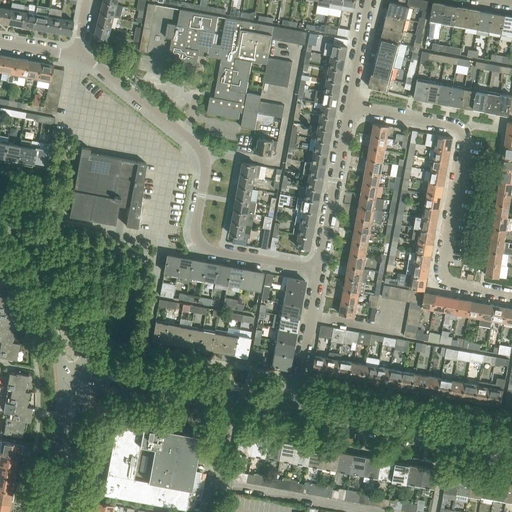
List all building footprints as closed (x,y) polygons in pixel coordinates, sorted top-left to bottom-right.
[(138,0),(137,10),(139,10),(140,10),(142,10),(142,11),(144,12),(146,0),(138,0)] [(318,0),(317,6),(320,6),(329,8),(330,0),(318,0)] [(342,0),(330,0),(329,8),(341,10),(342,0)] [(355,0),(342,0),(341,10),(341,9),(353,11),(354,11),(355,0)] [(408,0),(407,6),(410,7),(409,7),(414,8),(415,0),(408,0)] [(415,0),(414,8),(420,10),(422,0),(415,0)] [(424,0),(422,0),(420,10),(428,11),(430,1),(424,0)] [(409,7),(410,7),(407,6),(397,3),(390,1),(387,14),(406,19),(409,7)] [(10,9),(7,24),(20,26),(24,5),(24,4),(11,2),(10,9)] [(117,5),(103,2),(100,13),(114,17),(114,16),(120,18),(123,7),(117,5)] [(433,2),(430,22),(442,24),(445,4),(433,2)] [(148,3),(147,10),(155,11),(156,4),(148,3)] [(29,6),(24,5),(20,26),(32,28),(36,5),(29,4),(29,6)] [(445,4),(442,24),(453,26),(457,6),(445,4)] [(36,5),(32,28),(45,31),(48,16),(49,7),(36,5)] [(0,6),(0,22),(7,24),(10,9),(0,6)] [(457,6),(453,26),(466,28),(469,8),(457,6)] [(469,8),(466,28),(477,30),(481,10),(469,8)] [(168,23),(165,37),(172,38),(169,56),(183,59),(181,65),(196,68),(199,53),(206,55),(206,57),(208,57),(208,56),(221,59),(214,97),(210,96),(207,112),(239,118),(240,111),(243,112),(241,127),(255,129),(256,120),(257,114),(260,101),(261,95),(247,92),(252,62),(266,64),(268,57),(271,38),(274,26),(226,17),(221,45),(213,44),(218,16),(204,13),(182,9),(179,25),(168,23)] [(481,10),(477,30),(489,32),(493,13),(481,10)] [(241,15),(241,17),(249,19),(253,19),(255,11),(254,11),(249,13),(243,12),(243,13),(243,15),(241,15)] [(100,13),(97,25),(111,28),(114,17),(100,13)] [(504,15),(493,13),(489,32),(501,35),(504,15)] [(387,14),(384,26),(403,31),(406,19),(387,14)] [(511,16),(504,15),(501,35),(511,36),(511,16)] [(48,16),(45,31),(57,33),(60,18),(48,16)] [(73,21),(60,18),(57,33),(71,35),(73,21)] [(418,22),(415,34),(416,34),(422,36),(423,36),(421,35),(424,24),(418,22)] [(111,28),(97,25),(94,36),(98,37),(108,40),(108,39),(111,28)] [(274,26),(271,38),(278,40),(280,27),(274,26)] [(329,33),(349,36),(350,30),(331,26),(329,33)] [(400,43),(403,31),(384,26),(381,38),(400,43)] [(287,29),(280,27),(278,40),(285,41),(287,29)] [(294,30),(287,29),(285,41),(291,42),(294,30)] [(300,31),(294,30),(291,42),(298,43),(300,31)] [(307,32),(300,31),(298,43),(304,44),(307,32)] [(416,34),(414,42),(420,44),(422,36),(416,34)] [(397,55),(400,43),(381,38),(378,50),(397,55)] [(326,42),(323,54),(331,55),(345,58),(347,46),(326,42)] [(413,52),(411,58),(417,60),(418,55),(417,55),(419,48),(413,46),(412,52),(413,52)] [(450,46),(449,52),(461,54),(462,48),(450,46)] [(378,50),(375,62),(394,67),(397,55),(378,50)] [(422,51),(421,58),(427,59),(426,64),(431,65),(432,60),(433,53),(422,51)] [(433,53),(432,60),(444,62),(445,56),(433,53)] [(496,61),(508,63),(509,57),(497,54),(497,55),(496,61)] [(343,70),(345,58),(331,55),(329,67),(343,70)] [(16,58),(4,56),(2,70),(9,72),(8,74),(7,81),(12,82),(12,79),(16,58)] [(266,64),(265,70),(272,71),(274,58),(268,57),(266,64)] [(26,75),(28,60),(16,58),(12,79),(17,80),(18,76),(25,77),(26,75)] [(274,58),(272,71),(278,72),(280,59),(274,58)] [(411,58),(408,70),(414,72),(417,60),(411,58)] [(468,66),(469,60),(457,58),(456,64),(468,66)] [(280,59),(278,72),(284,73),(286,60),(280,59)] [(28,60),(26,75),(25,77),(27,80),(31,81),(33,79),(37,79),(40,62),(28,60)] [(286,60),(284,73),(290,74),(292,61),(286,60)] [(50,80),(51,74),(52,68),(52,65),(40,62),(37,79),(49,81),(50,80)] [(391,79),(394,67),(375,62),(371,74),(391,79)] [(327,79),(341,82),(343,70),(329,67),(327,79)] [(265,70),(263,82),(269,83),(272,71),(265,70)] [(412,84),(414,72),(408,70),(405,82),(412,84)] [(269,83),(276,84),(278,72),(272,71),(269,83)] [(290,74),(284,73),(281,85),(288,87),(290,74)] [(63,76),(51,74),(50,80),(62,82),(63,76)] [(388,91),(391,79),(371,74),(368,86),(388,91)] [(414,98),(426,100),(429,80),(417,78),(414,98)] [(338,94),(341,82),(327,79),(325,91),(338,94)] [(62,82),(50,80),(49,81),(48,86),(60,88),(62,82)] [(441,82),(429,80),(426,100),(438,102),(441,82)] [(453,84),(441,82),(438,102),(449,104),(453,84)] [(464,87),(453,84),(449,104),(461,106),(464,87)] [(47,92),(59,94),(60,88),(48,86),(47,92)] [(476,89),(464,87),(461,106),(473,109),(476,89)] [(314,101),(323,103),(336,105),(338,94),(325,91),(316,89),(314,101)] [(488,91),(476,89),(473,109),(485,111),(488,91)] [(500,93),(488,91),(485,111),(496,113),(500,93)] [(58,101),(59,94),(47,92),(46,99),(58,101)] [(511,96),(511,95),(500,93),(496,113),(509,115),(509,111),(510,105),(511,99),(511,96)] [(45,105),(57,107),(58,101),(46,99),(45,105)] [(264,115),(266,102),(260,101),(257,114),(264,115)] [(264,115),(270,116),(272,103),(266,102),(264,115)] [(276,117),(278,104),(272,103),(270,116),(274,116),(276,117)] [(334,117),(336,105),(323,103),(320,115),(334,117)] [(284,105),(278,104),(276,117),(282,118),(284,105)] [(45,105),(44,106),(43,112),(56,114),(57,107),(45,105)] [(36,121),(54,124),(55,118),(25,112),(24,117),(36,119),(36,121)] [(257,114),(256,120),(273,123),(274,116),(270,116),(264,115),(257,114)] [(318,127),(332,129),(334,117),(320,115),(318,127)] [(389,126),(374,123),(371,136),(387,138),(389,126)] [(330,141),(332,129),(318,127),(316,139),(330,141)] [(433,134),(431,147),(450,150),(453,137),(433,134)] [(387,138),(371,136),(369,148),(385,151),(387,138)] [(20,138),(19,145),(16,163),(32,165),(46,167),(49,150),(39,148),(40,145),(30,143),(31,140),(20,138)] [(272,149),(276,150),(278,141),(259,138),(257,146),(255,146),(254,149),(254,152),(271,155),(272,149)] [(314,151),(320,152),(328,153),(330,141),(316,139),(314,151)] [(16,163),(19,145),(12,144),(12,142),(6,141),(3,160),(16,163)] [(503,157),(511,158),(511,146),(504,146),(503,157)] [(129,207),(126,225),(137,227),(146,163),(89,153),(90,149),(81,147),(69,215),(115,223),(118,206),(129,207)] [(431,147),(429,158),(433,159),(448,162),(450,150),(431,147)] [(385,151),(369,148),(367,160),(383,162),(385,151)] [(312,163),(325,165),(328,153),(320,152),(314,151),(312,163)] [(501,169),(511,171),(511,158),(503,157),(501,169)] [(433,159),(431,171),(446,173),(448,162),(433,159)] [(383,162),(367,160),(365,171),(380,174),(383,162)] [(261,165),(243,162),(241,174),(254,177),(259,178),(261,165)] [(310,175),(320,176),(323,177),(325,165),(312,163),(310,175)] [(511,171),(501,169),(499,181),(511,183),(511,171)] [(380,174),(365,171),(363,183),(378,186),(380,174)] [(431,171),(429,183),(444,186),(446,173),(431,171)] [(252,189),(254,177),(241,174),(238,186),(252,189)] [(307,187),(321,189),(323,177),(320,176),(310,175),(307,187)] [(511,183),(499,181),(497,193),(511,195),(511,183)] [(378,186),(363,183),(361,195),(376,198),(378,186)] [(429,183),(427,194),(442,197),(444,186),(429,183)] [(238,186),(236,198),(256,202),(259,190),(252,189),(238,186)] [(319,201),(321,189),(307,187),(305,198),(319,201)] [(511,195),(497,193),(496,205),(509,207),(511,207),(511,195)] [(427,194),(424,206),(440,208),(442,197),(427,194)] [(384,199),(376,198),(361,195),(359,207),(382,211),(384,199)] [(297,197),(295,209),(298,209),(317,213),(319,201),(305,198),(297,197)] [(234,210),(254,214),(256,202),(236,198),(234,210)] [(494,217),(507,219),(509,207),(496,205),(494,217)] [(424,206),(422,217),(437,220),(440,208),(424,206)] [(383,211),(382,211),(359,207),(356,219),(372,222),(381,223),(383,211)] [(317,213),(303,210),(298,209),(296,221),(301,222),(315,225),(317,213)] [(234,210),(232,222),(250,225),(252,226),(254,214),(234,210)] [(271,228),(272,222),(273,217),(265,216),(263,227),(265,228),(266,228),(266,229),(268,229),(268,228),(271,228)] [(416,216),(414,228),(435,232),(437,220),(422,217),(416,216)] [(494,217),(492,229),(506,231),(511,231),(511,223),(511,219),(507,219),(494,217)] [(372,222),(356,219),(354,231),(370,234),(372,222)] [(232,222),(230,234),(234,235),(232,242),(246,245),(248,237),(250,225),(232,222)] [(301,222),(299,234),(312,237),(315,225),(301,222)] [(263,235),(261,248),(267,249),(271,228),(268,228),(268,229),(266,229),(266,228),(265,228),(264,235),(263,235)] [(414,228),(411,240),(418,241),(433,244),(435,232),(414,228)] [(506,231),(492,229),(491,240),(504,242),(506,231)] [(370,234),(354,231),(352,243),(368,245),(370,234)] [(310,249),(312,237),(299,234),(297,246),(302,247),(310,249)] [(491,240),(489,252),(509,255),(511,255),(511,247),(509,248),(510,243),(504,242),(491,240)] [(418,241),(416,252),(431,255),(433,244),(418,241)] [(368,245),(352,243),(350,254),(365,257),(368,245)] [(412,251),(409,263),(429,266),(431,255),(416,252),(412,251)] [(509,255),(489,252),(487,264),(507,267),(509,255)] [(365,257),(350,254),(348,266),(363,269),(365,257)] [(171,274),(177,275),(180,257),(167,255),(164,272),(171,274)] [(192,260),(180,257),(177,275),(176,282),(188,284),(189,276),(192,260)] [(205,262),(192,260),(189,276),(197,278),(197,279),(202,280),(205,262)] [(218,264),(205,262),(202,280),(207,281),(207,279),(215,281),(218,264)] [(409,263),(407,275),(427,278),(429,266),(409,263)] [(230,267),(218,264),(215,281),(221,282),(221,283),(227,284),(230,267)] [(487,264),(486,275),(499,277),(500,270),(507,271),(507,267),(487,264)] [(368,270),(363,269),(348,266),(346,278),(361,281),(365,282),(368,270)] [(243,269),(230,267),(227,284),(233,285),(233,284),(240,285),(243,269)] [(243,269),(240,285),(247,287),(247,289),(259,291),(262,272),(243,269)] [(266,273),(264,284),(271,286),(273,274),(266,273)] [(398,279),(397,285),(425,290),(427,278),(407,275),(399,273),(398,279)] [(285,284),(284,289),(302,292),(304,280),(287,277),(286,285),(285,284)] [(361,281),(346,278),(344,290),(359,292),(361,281)] [(162,282),(160,295),(173,298),(176,285),(162,282)] [(384,285),(382,296),(388,297),(390,286),(384,285)] [(283,302),(300,305),(302,292),(284,289),(283,294),(284,294),(283,302)] [(407,289),(405,300),(411,301),(422,303),(424,292),(407,289)] [(359,292),(344,290),(341,302),(357,305),(359,292)] [(422,303),(422,307),(434,309),(437,294),(424,292),(422,303)] [(16,299),(16,297),(0,294),(0,344),(0,346),(0,357),(11,359),(17,361),(20,344),(12,343),(15,328),(14,328),(14,327),(15,321),(16,321),(18,314),(12,313),(14,304),(15,304),(16,299)] [(370,294),(369,299),(371,300),(370,307),(373,308),(377,308),(379,296),(374,295),(370,294)] [(437,294),(434,309),(446,312),(449,297),(437,294)] [(446,312),(445,318),(457,320),(458,314),(461,299),(449,297),(446,312)] [(236,309),(237,305),(238,301),(225,298),(224,307),(236,309)] [(171,301),(159,299),(158,306),(170,308),(171,301)] [(461,299),(458,314),(470,316),(473,301),(461,299)] [(411,301),(410,307),(421,309),(422,307),(422,303),(411,301)] [(473,301),(470,316),(481,318),(484,303),(473,301)] [(280,309),(279,314),(298,318),(300,305),(283,302),(281,309),(280,309)] [(357,305),(341,302),(339,313),(355,316),(357,305)] [(493,320),(496,305),(484,303),(481,318),(480,326),(491,329),(493,320)] [(195,306),(183,304),(182,310),(194,312),(195,306)] [(496,305),(493,320),(505,322),(507,307),(496,305)] [(229,319),(241,321),(242,314),(230,312),(229,319)] [(298,318),(279,314),(274,313),(272,326),(278,327),(295,330),(298,318)] [(254,316),(242,314),(241,321),(253,323),(254,316)] [(151,340),(164,342),(168,322),(155,320),(151,340)] [(179,324),(168,322),(164,342),(175,344),(179,324)] [(191,326),(179,324),(175,344),(188,346),(191,326)] [(320,331),(333,333),(334,327),(321,325),(320,331)] [(203,328),(191,326),(188,346),(199,348),(203,328)] [(276,335),(275,340),(293,343),(295,330),(278,327),(277,335),(276,335)] [(344,343),(347,330),(334,327),(333,333),(331,339),(331,341),(344,343)] [(215,330),(203,328),(199,348),(211,351),(215,330)] [(226,332),(215,330),(211,351),(223,353),(226,332)] [(358,341),(359,332),(347,330),(344,343),(353,345),(354,340),(358,341)] [(405,330),(404,336),(416,338),(417,332),(405,330)] [(442,334),(441,342),(452,345),(453,340),(453,338),(454,337),(449,336),(450,331),(443,330),(442,334)] [(319,336),(331,339),(333,333),(320,331),(319,336)] [(238,334),(226,332),(223,353),(235,355),(238,334)] [(371,334),(359,332),(358,341),(357,344),(369,346),(370,342),(371,334)] [(417,332),(416,338),(428,340),(430,334),(417,332)] [(430,332),(430,334),(428,340),(441,342),(442,334),(430,332)] [(250,336),(238,334),(235,355),(246,357),(250,337),(250,336)] [(383,341),(382,345),(395,347),(397,339),(384,336),(383,341)] [(458,341),(453,340),(452,345),(464,347),(465,340),(465,339),(458,338),(458,341)] [(274,352),(291,355),(293,343),(275,340),(274,344),(275,345),(274,352)] [(402,340),(400,350),(407,352),(409,341),(404,340),(402,340)] [(464,347),(476,349),(477,343),(471,342),(472,341),(465,340),(464,347)] [(510,355),(511,347),(500,345),(500,349),(499,353),(510,355)] [(445,355),(444,359),(457,361),(459,350),(447,348),(445,355)] [(288,369),(291,355),(274,352),(273,359),(271,359),(270,366),(274,366),(273,368),(275,368),(275,366),(288,369)] [(328,358),(326,373),(338,375),(341,360),(342,356),(329,354),(328,358)] [(490,365),(495,366),(496,357),(484,354),(483,361),(490,363),(490,365)] [(326,373),(328,358),(320,356),(315,355),(312,371),(326,373)] [(509,359),(496,357),(495,366),(500,367),(501,365),(508,366),(509,359)] [(366,364),(363,380),(376,382),(378,367),(380,361),(367,358),(366,364)] [(351,378),(353,362),(341,360),(338,375),(351,378)] [(363,380),(366,364),(353,362),(351,378),(363,380)] [(388,385),(391,369),(378,367),(376,382),(388,385)] [(400,387),(403,371),(391,369),(388,385),(400,387)] [(28,375),(17,373),(9,371),(6,388),(7,388),(3,411),(8,412),(8,417),(3,416),(0,432),(3,432),(3,433),(5,434),(22,437),(23,430),(24,429),(25,421),(30,422),(32,407),(27,406),(30,392),(24,391),(26,382),(27,382),(28,375)] [(413,389),(416,374),(403,371),(400,387),(401,387),(401,389),(402,390),(406,391),(407,390),(407,388),(413,389)] [(425,391),(428,376),(416,374),(413,389),(425,391)] [(438,394),(441,378),(428,376),(425,391),(438,394)] [(451,396),(453,380),(441,378),(438,394),(451,396)] [(492,384),(488,403),(501,405),(505,379),(497,378),(496,384),(492,384)] [(463,398),(466,383),(453,380),(451,396),(463,398)] [(488,403),(491,384),(479,381),(478,385),(475,400),(488,403)] [(475,400),(478,385),(466,383),(463,398),(475,400)] [(116,421),(106,476),(103,493),(154,503),(157,503),(168,505),(172,506),(198,511),(199,508),(193,507),(195,499),(200,500),(202,489),(191,487),(190,494),(188,494),(198,436),(116,421)] [(253,455),(256,436),(241,433),(237,452),(253,455)] [(266,457),(270,438),(256,436),(253,455),(266,457)] [(280,460),(283,441),(270,438),(266,457),(280,460)] [(0,440),(0,452),(16,456),(17,452),(19,452),(20,445),(19,445),(19,444),(0,440)] [(294,462),(298,444),(283,441),(280,460),(294,462)] [(309,465),(312,446),(298,444),(294,462),(309,465)] [(309,465),(320,467),(323,467),(326,449),(312,446),(309,465)] [(326,449),(323,467),(337,470),(340,451),(326,449)] [(340,451),(337,470),(350,472),(354,454),(340,451)] [(16,460),(16,456),(0,452),(0,465),(16,468),(18,460),(16,460)] [(354,454),(350,472),(365,475),(368,456),(354,454)] [(368,456),(365,475),(379,478),(382,459),(368,456)] [(382,459),(379,478),(393,480),(396,461),(382,459)] [(396,461),(393,480),(406,483),(410,464),(396,461)] [(410,464),(406,483),(421,485),(424,467),(410,464)] [(15,476),(16,468),(0,465),(0,477),(12,479),(13,476),(15,476)] [(424,467),(421,485),(435,488),(438,469),(424,467)] [(244,470),(234,469),(232,479),(248,482),(249,475),(244,474),(244,470)] [(447,471),(444,491),(456,493),(460,473),(447,471)] [(248,482),(262,485),(263,475),(255,473),(254,476),(249,475),(248,482)] [(456,493),(455,499),(468,501),(469,495),(472,475),(460,473),(456,493)] [(272,476),(263,475),(262,485),(276,487),(277,479),(272,479),(272,476)] [(472,475),(469,495),(481,498),(484,478),(472,475)] [(11,484),(12,479),(0,477),(0,489),(12,492),(13,484),(11,484)] [(276,487),(290,490),(291,480),(283,478),(283,480),(277,479),(276,487)] [(484,478),(481,498),(493,500),(496,480),(484,478)] [(290,490),(304,492),(305,485),(300,484),(300,481),(291,480),(290,490)] [(496,480),(493,500),(505,502),(509,482),(496,480)] [(305,485),(304,492),(318,495),(320,485),(305,482),(305,485)] [(320,485),(318,495),(332,497),(333,489),(328,489),(328,486),(320,485)] [(332,497),(346,500),(347,489),(339,488),(339,490),(333,489),(332,497)] [(10,500),(12,492),(0,489),(0,501),(8,503),(8,499),(10,500)] [(347,489),(346,500),(360,502),(361,494),(362,492),(347,489)] [(367,495),(361,494),(360,502),(374,505),(376,494),(367,493),(367,495)] [(374,505),(388,507),(389,499),(384,498),(384,496),(376,494),(374,505)] [(388,507),(402,510),(404,499),(396,498),(395,500),(389,499),(388,507)] [(402,510),(413,511),(416,511),(417,509),(417,504),(412,503),(412,501),(404,499),(402,510)] [(7,507),(8,503),(0,501),(0,511),(8,511),(9,508),(7,507)] [(92,509),(92,510),(93,510),(93,511),(112,511),(113,505),(95,502),(93,502),(92,509)]
